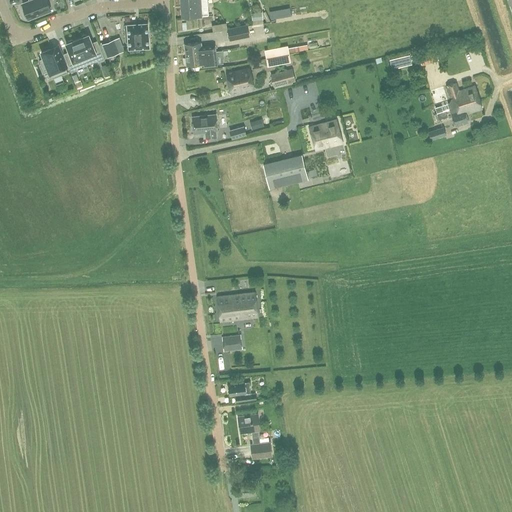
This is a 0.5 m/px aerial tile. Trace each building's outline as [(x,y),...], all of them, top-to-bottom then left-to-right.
[(51,10),(46,0),(30,0),(23,3),(29,19),(51,10)] [(201,17),(200,0),(181,0),(182,18),(201,17)] [(263,20),(262,12),(252,13),(252,21),(255,21),(263,20)] [(213,32),(228,30),(226,22),(212,25),(213,32)] [(147,24),(125,25),(126,42),(129,41),(129,49),(130,49),(130,51),(140,51),(139,48),(149,48),(147,24)] [(229,39),(249,36),(247,27),(228,30),(229,39)] [(104,59),(98,44),(93,46),(88,35),(87,36),(85,34),(81,36),(81,38),(77,39),(87,64),(98,60),(99,61),(104,59)] [(87,64),(77,39),(74,41),(72,40),(68,41),(67,43),(66,44),(70,55),(65,57),(71,72),(77,70),(76,69),(87,64)] [(102,45),(108,58),(119,53),(114,40),(102,45)] [(202,49),(202,43),(185,44),(186,55),(199,53),(215,52),(214,47),(202,49)] [(57,45),(41,52),(44,58),(39,60),(43,71),(48,69),(52,79),(68,72),(57,45)] [(265,50),(266,58),(289,54),(288,46),(265,50)] [(422,69),(440,63),(435,51),(417,57),(422,69)] [(216,65),(215,57),(215,52),(199,53),(186,55),(187,65),(204,64),(204,67),(216,65)] [(289,54),(266,58),(268,67),(291,62),(289,54)] [(409,55),(389,60),(392,69),(412,64),(409,55)] [(292,68),(271,74),(274,87),(275,89),(293,84),(293,82),(296,82),(292,68)] [(255,89),(250,69),(227,74),(232,94),(255,89)] [(480,100),(475,86),(460,91),(457,82),(445,86),(449,98),(452,97),(453,98),(451,99),(449,103),(447,104),(449,109),(462,105),(463,106),(480,100)] [(468,122),(466,114),(482,108),(480,100),(463,106),(462,105),(449,109),(451,114),(455,126),(468,122)] [(218,131),(216,114),(192,117),(193,126),(192,126),(193,132),(194,132),(194,134),(205,132),(206,138),(217,137),(216,131),(218,131)] [(343,143),(337,119),(309,127),(316,150),(343,143)] [(246,135),(244,127),(230,130),(232,139),(246,135)] [(446,135),(443,127),(428,132),(431,140),(446,135)] [(302,154),(262,163),(269,189),(308,180),(302,154)] [(259,316),(256,292),(217,296),(220,321),(259,316)] [(234,335),(222,337),(224,351),(236,349),(234,335)] [(250,393),(249,382),(245,383),(245,382),(228,384),(230,395),(250,393)] [(236,403),(257,400),(256,393),(235,396),(236,403)] [(260,442),(259,436),(258,430),(260,430),(258,414),(238,416),(240,433),(252,431),(252,437),(251,437),(252,443),(250,443),(252,459),(273,456),(271,441),(260,442)] [(255,495),(253,484),(241,486),(243,497),(255,495)]
